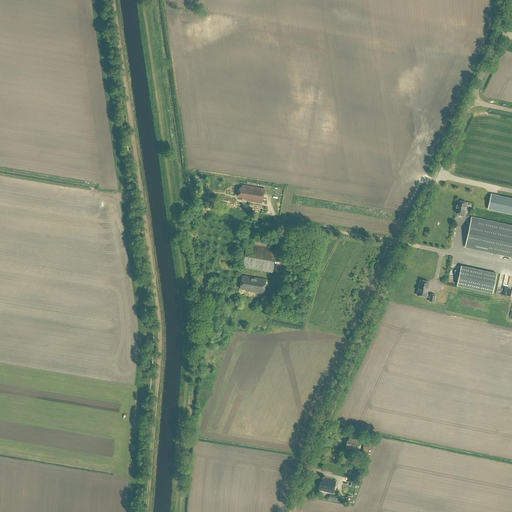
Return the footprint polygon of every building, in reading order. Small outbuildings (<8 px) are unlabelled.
[(243,199),(246,199),(246,201),(262,203),(265,189),(242,185),(241,188),(239,187),(238,196),(244,197),(243,199)] [(488,209),(511,214),(511,198),(491,194),(488,209)] [(458,201),(455,212),(464,214),(466,202),(458,201)] [(511,226),(471,218),(465,246),(511,256),(511,226)] [(246,244),(243,268),(272,273),(276,249),(246,244)] [(497,274),(461,266),(457,286),(492,293),(497,274)] [(245,290),(264,294),(266,280),(242,276),(240,289),(245,290)] [(417,291),(416,295),(426,297),(429,282),(420,280),(418,291),(417,291)] [(351,450),(359,452),(361,440),(349,438),(349,441),(347,441),(346,448),(351,449),(351,450)] [(324,490),(324,491),(333,493),(336,481),(326,480),(322,479),(322,483),(320,482),(319,489),(324,490)]
